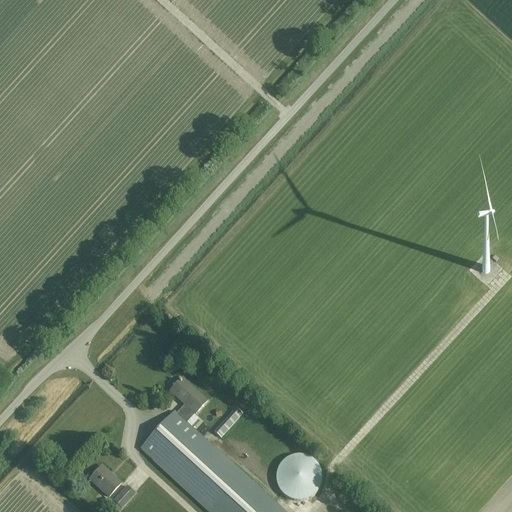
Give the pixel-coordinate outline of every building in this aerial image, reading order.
[(473,274),(489,273),(488,264),(480,265),(480,269),(473,269),(473,274)] [(186,407),(178,416),(187,424),(195,415),(207,402),(183,379),(171,393),(186,407)] [(164,390),(145,398),(151,411),(169,403),(164,390)] [(216,439),(242,415),(238,411),(212,435),(216,439)] [(208,511),(283,511),(187,424),(178,416),(175,413),(176,413),(175,413),(141,450),(142,450),(208,511)] [(307,457),(303,456),(299,456),(296,456),(292,457),(289,459),(286,460),(283,463),(281,465),(279,469),(278,472),(277,475),(276,479),(277,483),(278,486),(279,489),(281,493),(283,495),(286,498),(289,499),(292,501),(296,502),(299,502),(303,502),(307,501),(310,499),(313,498),(316,495),(318,493),(320,489),(321,486),(322,483),(322,479),(322,475),(321,472),(320,469),(318,465),(316,463),(313,460),(310,458),(307,457)] [(109,498),(121,484),(102,467),(90,481),(109,498)] [(113,502),(121,508),(134,494),(127,487),(113,502)]
